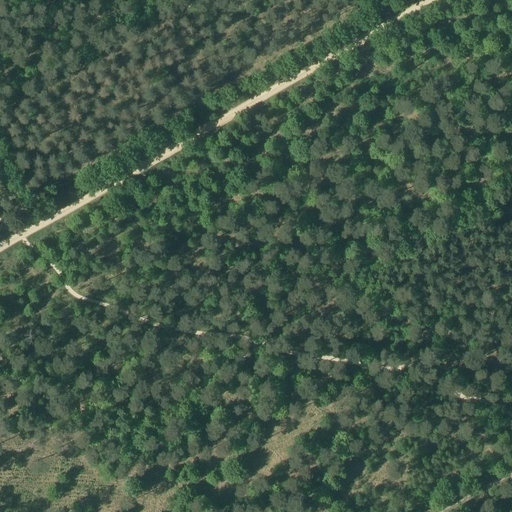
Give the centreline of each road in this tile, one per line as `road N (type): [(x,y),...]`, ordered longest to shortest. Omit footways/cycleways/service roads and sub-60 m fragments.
road 1 (track): [(429,0),(35,227)]
road 2 (track): [(511,371),(108,185)]
